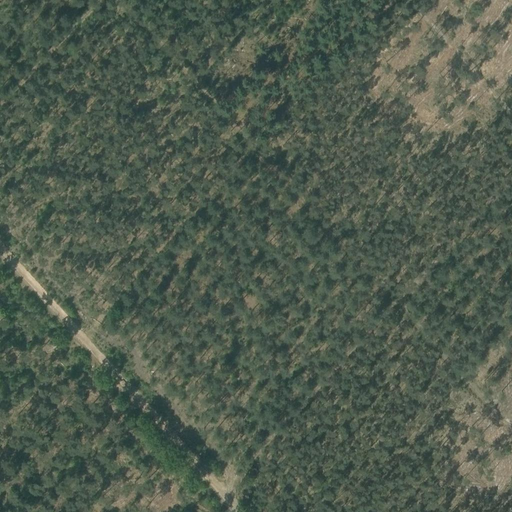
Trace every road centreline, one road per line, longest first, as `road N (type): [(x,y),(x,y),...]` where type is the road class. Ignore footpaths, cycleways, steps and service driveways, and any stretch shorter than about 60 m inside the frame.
road 1 (track): [(393,306),(249,145),(389,0)]
road 2 (track): [(2,255),(218,494)]
road 3 (track): [(393,306),(218,494)]
road 4 (track): [(393,306),(511,430)]
road 5 (track): [(511,201),(393,306)]
road 6 (track): [(0,98),(95,0)]
